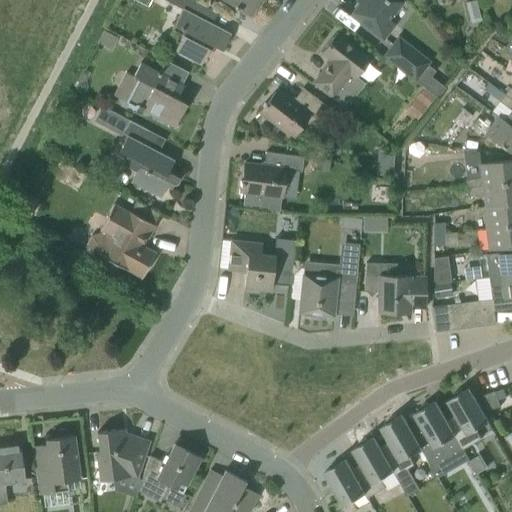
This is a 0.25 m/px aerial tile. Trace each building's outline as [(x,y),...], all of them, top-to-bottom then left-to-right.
[(191,0),(164,0),(175,6),(175,7),(180,10),(169,29),(180,35),(172,50),(182,56),(200,65),(209,48),(212,50),(214,47),(221,50),(230,33),(212,24),(210,23),(193,14),(199,4),(191,0)] [(222,0),(234,6),(232,7),(250,16),(258,0),(260,0),(263,1),(263,0),(222,0)] [(361,0),(350,15),(366,27),(382,40),(394,25),(387,20),(401,2),(398,0),(361,0)] [(356,77),(369,60),(335,33),(320,53),(330,60),(312,83),(328,95),(332,97),(345,108),(364,83),(356,77)] [(436,98),(444,88),(430,76),(434,71),(427,65),(429,63),(398,38),(383,56),(436,98)] [(132,76),(137,79),(124,102),(128,104),(127,106),(134,110),(135,108),(174,127),(186,104),(176,99),(183,85),(139,63),(132,76)] [(489,83),(484,91),(498,101),(499,100),(504,94),(489,83)] [(326,106),(318,100),(302,88),(301,89),(305,92),(295,104),(276,89),(265,104),(264,103),(261,106),(263,107),(259,112),(274,125),(291,137),(309,114),(315,119),(326,106)] [(434,97),(423,88),(404,111),(415,120),(434,97)] [(499,116),(498,117),(511,127),(511,100),(504,94),(499,100),(511,109),(504,119),(499,116)] [(101,106),(92,122),(115,133),(123,118),(101,106)] [(511,127),(498,117),(491,127),(478,118),(473,126),(510,153),(511,150),(511,127)] [(157,151),(163,140),(128,120),(123,129),(128,131),(117,150),(125,154),(120,163),(135,171),(129,182),(142,189),(160,198),(168,182),(171,184),(173,184),(174,184),(175,184),(176,184),(177,183),(178,182),(178,181),(178,180),(178,178),(177,177),(177,176),(176,176),(167,171),(174,160),(157,151)] [(463,141),(462,149),(474,151),(475,142),(463,141)] [(239,181),(239,185),(241,185),(240,192),(244,192),(242,206),(279,211),(281,197),(284,169),(298,171),(301,171),(303,157),(284,155),(265,152),(264,154),(269,154),(267,166),(244,163),(241,181),(239,181)] [(320,159),(319,172),(329,173),(330,162),(320,159)] [(465,179),(467,188),(511,181),(511,168),(511,159),(479,164),(481,177),(465,179)] [(511,181),(467,188),(468,196),(483,194),(484,207),(482,207),(511,203),(511,181)] [(30,216),(37,203),(19,192),(12,205),(30,216)] [(485,228),(511,224),(511,203),(482,207),(485,228)] [(91,236),(86,246),(89,257),(116,273),(120,267),(125,270),(126,269),(141,278),(155,253),(142,246),(154,225),(136,216),(130,212),(129,213),(119,208),(110,224),(105,233),(105,234),(104,234),(102,233),(91,236)] [(363,229),(387,230),(387,216),(364,215),(363,229)] [(444,234),(444,223),(433,223),(433,234),(444,234)] [(511,224),(485,228),(488,251),(511,247),(511,224)] [(433,234),(433,244),(444,244),(444,234),(433,234)] [(231,241),(227,270),(230,270),(245,272),(243,291),(258,293),(259,289),(270,290),(271,283),(291,285),(295,240),(275,238),(273,255),(260,254),(261,244),(250,243),(231,241)] [(333,315),(335,294),(354,296),(359,244),(340,242),(338,268),(330,268),(329,276),(302,274),(298,312),(302,312),(303,315),(314,316),(316,314),(333,315)] [(485,254),(488,277),(500,275),(511,273),(511,250),(497,253),(485,254)] [(395,275),(396,263),(365,263),(363,291),(365,291),(370,296),(377,289),(377,313),(409,313),(409,308),(425,308),(425,277),(409,276),(410,275),(395,275)] [(490,299),(493,312),(511,308),(511,273),(500,275),(488,277),(490,299)] [(493,312),(490,299),(479,300),(482,326),(494,324),(493,312)] [(482,326),(479,300),(467,302),(470,327),(482,326)] [(455,303),(458,329),(470,327),(467,302),(455,303)] [(458,329),(455,303),(443,305),(446,330),(458,329)] [(443,305),(431,307),(432,312),(434,332),(446,330),(443,305)] [(450,427),(455,436),(462,449),(481,439),(476,430),(488,423),(469,388),(462,392),(461,389),(453,394),(455,396),(448,400),(460,421),(450,427)] [(495,391),(481,396),(489,411),(500,407),(495,391)] [(416,440),(421,449),(429,462),(447,452),(442,443),(455,436),(450,427),(435,402),(428,405),(427,403),(420,407),(421,410),(414,414),(426,434),(416,440)] [(383,453),(393,472),(407,497),(419,490),(408,469),(414,465),(409,457),(421,449),(416,440),(402,415),(395,419),(394,416),(386,421),(388,423),(381,427),(393,447),(383,453)] [(142,460),(149,441),(136,437),(125,438),(124,429),(96,432),(99,450),(95,450),(99,480),(131,477),(136,478),(142,460)] [(79,480),(76,455),(73,435),(45,439),(45,444),(31,446),(38,495),(67,491),(66,481),(79,480)] [(358,443),(359,446),(353,449),(365,470),(355,475),(365,494),(367,498),(386,488),(381,479),(393,472),(383,453),(374,437),(366,441),(365,439),(358,443)] [(24,480),(19,442),(0,444),(0,491),(5,491),(3,483),(24,480)] [(181,493),(191,475),(200,457),(175,444),(174,443),(163,463),(149,455),(142,474),(137,491),(159,503),(168,486),(181,493)] [(486,468),(478,456),(470,461),(477,474),(486,468)] [(352,501),(365,494),(355,475),(345,460),(338,464),(337,462),(330,466),(331,468),(325,472),(338,495),(336,497),(344,511),(353,511),(357,510),(352,501)] [(200,487),(188,511),(242,511),(243,511),(248,511),(258,494),(242,486),(245,481),(224,470),(221,476),(212,493),(201,487),(200,487)]
